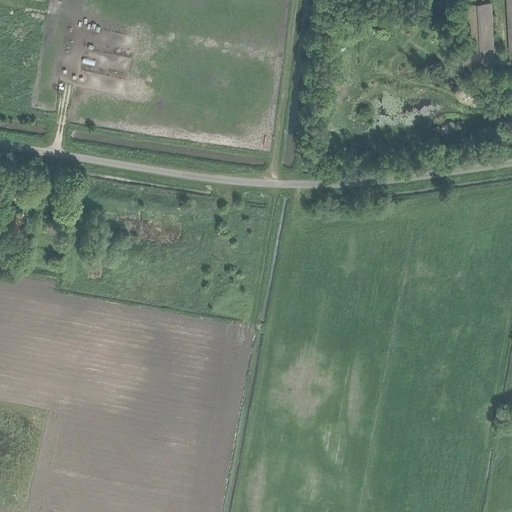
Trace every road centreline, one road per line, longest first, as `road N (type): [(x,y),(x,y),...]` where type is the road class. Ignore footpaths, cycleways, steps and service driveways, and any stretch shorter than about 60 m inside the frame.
road 1 (unclassified): [(0,145),(272,185),(346,185),(511,163)]
road 2 (track): [(272,185),(302,0)]
